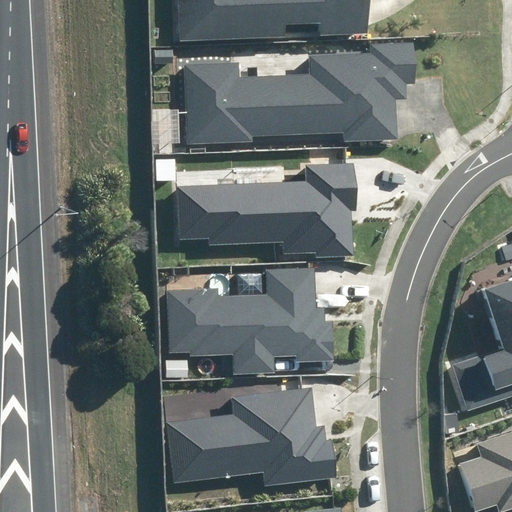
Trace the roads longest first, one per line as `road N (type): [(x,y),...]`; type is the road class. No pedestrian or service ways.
road 1 (motorway): [(15,0),(43,511)]
road 2 (residential): [(408,511),(398,372),(416,270),(447,200),(511,158)]
